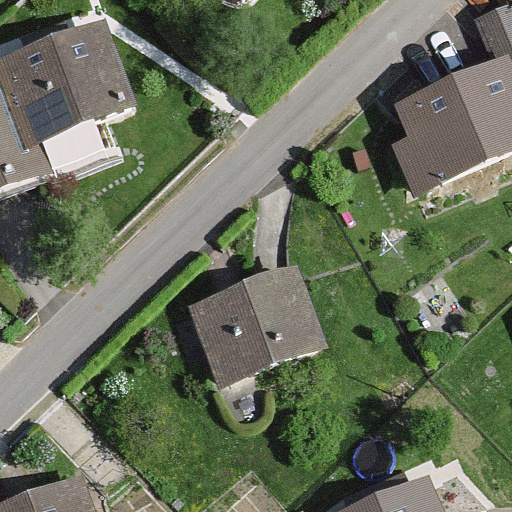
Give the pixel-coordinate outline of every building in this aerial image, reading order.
[(114,38),(0,81),(0,204),(58,183),(46,152),(143,114),(114,38)] [(511,172),(511,75),(511,74),(402,119),(415,149),(403,154),(426,208),(511,172)] [(307,284),(194,318),(218,399),(331,365),(307,284)] [(449,511),(435,470),(378,511),(449,511)] [(89,511),(81,488),(11,511),(89,511)]
